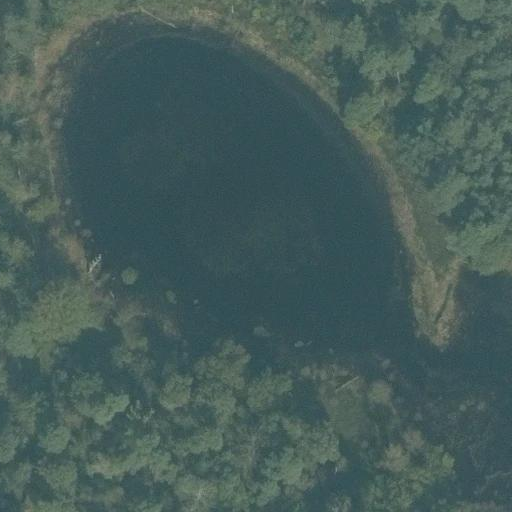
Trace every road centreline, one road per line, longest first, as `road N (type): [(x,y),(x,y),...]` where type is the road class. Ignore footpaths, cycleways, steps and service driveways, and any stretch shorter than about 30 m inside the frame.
road 1 (track): [(69,319),(299,438),(418,511)]
road 2 (track): [(0,180),(69,319)]
